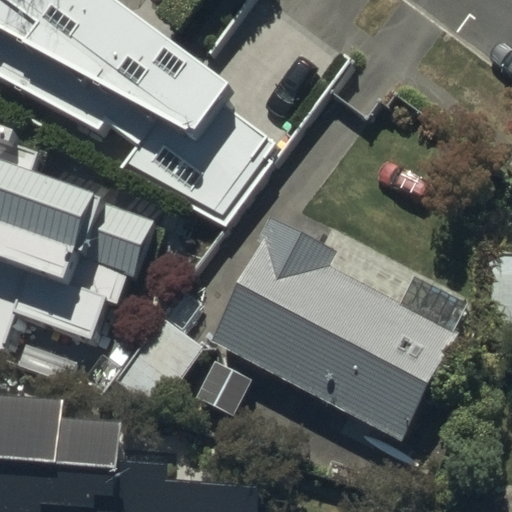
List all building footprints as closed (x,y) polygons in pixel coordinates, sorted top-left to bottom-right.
[(0,0),(0,87),(103,144),(109,133),(143,156),(127,176),(227,227),(280,156),(231,122),(239,109),(93,0),(0,0)] [(0,357),(7,359),(18,323),(98,348),(109,312),(121,316),(131,286),(141,290),(159,232),(36,194),(44,167),(0,153),(0,357)] [(481,303),(332,229),(321,252),(273,228),(259,256),(266,260),(216,359),(406,454),(481,303)] [(511,260),(484,260),(481,343),(511,344),(511,260)] [(206,360),(164,327),(114,392),(156,425),(206,360)] [(0,511),(265,511),(266,503),(175,495),(176,483),(128,479),(131,433),(99,430),(100,421),(0,413),(0,511)]
